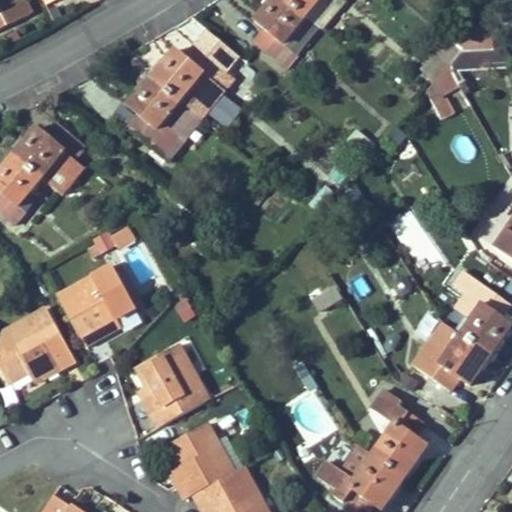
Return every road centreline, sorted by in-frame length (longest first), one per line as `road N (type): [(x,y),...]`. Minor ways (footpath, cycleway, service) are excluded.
road 1 (residential): [(0,452),(38,430),(158,511)]
road 2 (residential): [(147,0),(0,78)]
road 3 (residential): [(511,414),(442,511)]
